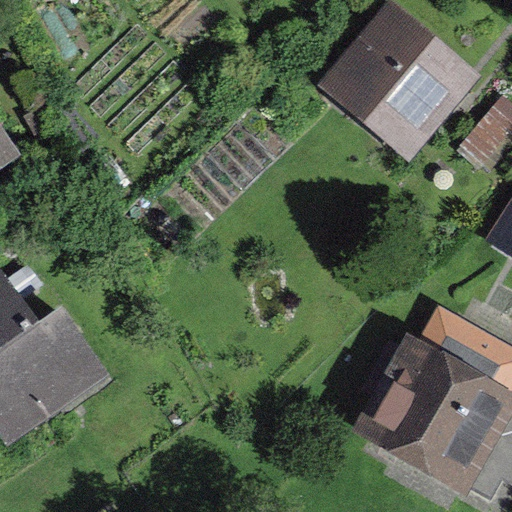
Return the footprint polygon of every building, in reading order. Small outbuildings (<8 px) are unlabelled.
[(403,169),(474,85),(385,10),(314,94),(403,169)] [(481,174),(511,135),(511,110),(496,98),(453,152),(481,174)] [(0,173),(13,164),(0,146),(0,173)] [(511,267),(511,196),(481,248),(511,267)] [(0,454),(1,456),(102,381),(53,316),(35,329),(0,281),(0,454)] [(511,455),(511,420),(510,419),(511,415),(511,404),(503,400),(511,384),(511,355),(432,310),(411,348),(398,340),(341,441),(460,508),(467,495),(484,504),(495,486),(507,493),(511,483),(511,459),(510,459),(511,455)]
